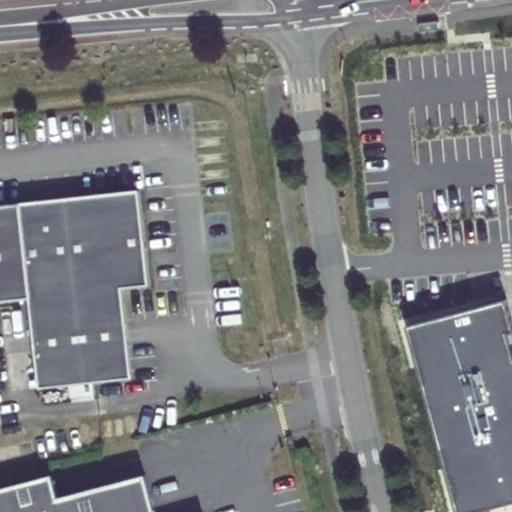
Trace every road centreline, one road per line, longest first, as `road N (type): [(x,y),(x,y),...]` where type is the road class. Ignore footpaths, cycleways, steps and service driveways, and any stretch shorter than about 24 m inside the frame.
road 1 (unclassified): [(296,16),(331,268),(381,511)]
road 2 (secondary): [(0,38),(296,16)]
road 3 (secondary): [(145,0),(0,14)]
road 4 (secondary): [(296,16),(428,0)]
